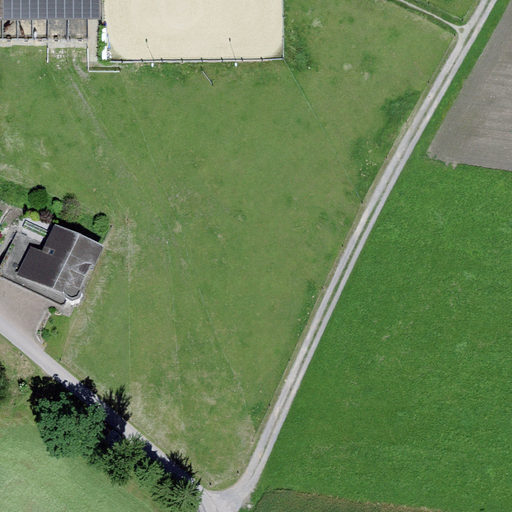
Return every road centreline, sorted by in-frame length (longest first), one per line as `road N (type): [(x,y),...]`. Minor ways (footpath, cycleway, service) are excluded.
road 1 (track): [(233,499),(389,144),(471,0)]
road 2 (track): [(0,307),(233,499),(228,511)]
